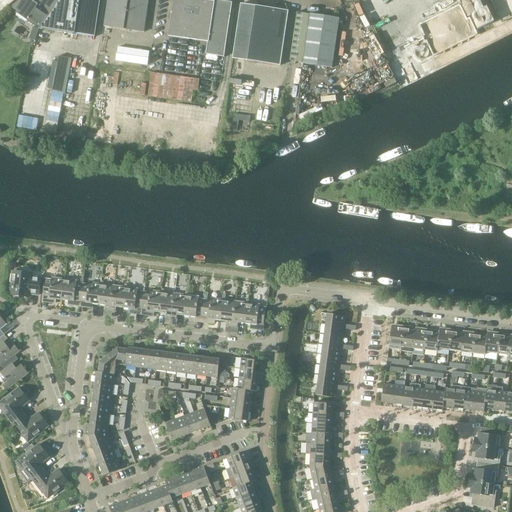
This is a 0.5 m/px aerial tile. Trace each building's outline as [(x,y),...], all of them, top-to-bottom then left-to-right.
[(20,0),(12,7),(28,19),(27,20),(39,29),(48,17),(35,8),(40,0),(20,0)] [(40,0),(35,8),(48,17),(39,29),(95,37),(100,0),(40,0)] [(107,0),(104,26),(103,26),(102,34),(108,35),(110,27),(144,32),(148,0),(107,0)] [(206,54),(224,57),(232,2),(215,0),(214,0),(214,1),(211,1),(203,0),(174,0),(169,36),(204,42),(208,42),(206,54)] [(280,66),(289,11),(241,4),(233,58),(280,66)] [(302,62),(309,14),(297,12),(290,61),(302,62)] [(340,18),(334,18),(310,14),(302,63),(332,68),(340,18)] [(64,94),(72,58),(59,56),(52,91),(64,94)] [(30,293),(39,294),(41,277),(32,276),(33,273),(14,270),(13,273),(12,273),(11,281),(12,282),(11,293),(30,296),(30,293)] [(56,298),(63,299),(65,280),(46,278),(43,295),(50,296),(49,301),(55,302),(56,298)] [(81,305),(81,300),(83,283),(83,282),(83,279),(79,278),(79,282),(65,280),(63,299),(69,300),(68,304),(81,305)] [(102,285),(83,283),(81,300),(87,301),(87,306),(92,307),(93,303),(100,304),(102,285)] [(105,314),(110,315),(114,287),(102,285),(100,304),(106,305),(105,314)] [(117,306),(123,307),(126,288),(114,287),(110,315),(115,316),(117,306)] [(144,291),(126,288),(123,307),(130,308),(129,312),(135,313),(136,308),(142,308),(144,291)] [(154,311),(160,312),(163,293),(144,291),(142,308),(148,309),(147,314),(153,315),(154,311)] [(171,323),(175,295),(163,293),(160,312),(167,313),(166,322),(171,323)] [(178,314),(184,315),(187,296),(175,295),(171,323),(176,324),(178,314)] [(199,298),(187,296),(184,315),(191,316),(190,320),(196,321),(197,316),(203,316),(205,299),(199,299),(199,298)] [(215,319),(222,320),(224,301),(210,299),(210,300),(205,299),(203,316),(209,317),(208,322),(214,323),(215,319)] [(236,303),(224,301),(222,320),(228,321),(227,331),(232,331),(236,303)] [(239,322),(245,323),(248,304),(236,303),(232,331),(237,332),(239,322)] [(267,307),(248,304),(245,323),(252,324),(251,328),(257,329),(258,324),(264,324),(267,307)] [(327,314),(326,325),(344,327),(344,329),(355,330),(356,326),(344,324),(345,316),(327,314)] [(344,329),(344,327),(326,325),(324,335),(343,337),(344,329)] [(402,348),(405,327),(399,326),(399,327),(392,326),(389,346),(402,348)] [(402,348),(414,349),(416,330),(410,329),(410,328),(405,327),(402,348)] [(414,349),(426,351),(428,330),(422,329),(422,330),(416,330),(414,349)] [(438,352),(438,349),(440,332),(433,332),(433,331),(428,330),(426,351),(438,352)] [(438,349),(449,351),(452,331),(446,330),(446,331),(440,330),(440,332),(438,349)] [(449,351),(461,353),(463,333),(458,332),(458,331),(452,331),(449,351)] [(461,353),(472,354),(475,334),(470,333),(470,334),(463,333),(461,353)] [(485,353),(497,354),(499,334),(493,333),(493,334),(486,333),(486,336),(484,353),(485,353)] [(484,356),(485,353),(484,353),(486,336),(481,335),(481,334),(475,334),(472,354),(484,356)] [(497,354),(508,356),(511,337),(504,336),(504,334),(499,334),(497,354)] [(324,335),(323,345),(341,347),(341,350),(353,351),(354,346),(342,345),(343,337),(324,335)] [(0,366),(15,355),(20,351),(14,342),(8,346),(5,341),(0,344),(0,366)] [(341,347),(323,345),(322,355),(340,357),(341,350),(341,347)] [(118,347),(100,361),(99,371),(97,371),(97,372),(115,374),(117,364),(119,347),(118,347)] [(129,347),(129,349),(119,347),(117,364),(127,365),(129,347)] [(129,347),(127,365),(137,366),(139,348),(129,347)] [(137,366),(147,368),(149,350),(139,348),(137,366)] [(149,350),(147,368),(157,369),(160,351),(149,350)] [(157,369),(167,370),(170,352),(160,351),(157,369)] [(170,352),(167,370),(177,372),(180,354),(170,352)] [(180,354),(177,372),(188,373),(190,355),(180,354)] [(18,360),(15,355),(0,366),(4,370),(1,372),(8,381),(3,385),(7,390),(30,373),(23,364),(18,368),(14,363),(18,360)] [(188,373),(198,374),(200,356),(190,355),(188,373)] [(322,355),(321,365),(339,368),(339,370),(350,371),(351,366),(339,365),(340,357),(322,355)] [(200,356),(198,374),(208,376),(210,357),(200,356)] [(218,377),(221,359),(210,357),(208,376),(218,377)] [(242,358),(241,368),(260,370),(262,370),(262,366),(260,366),(261,360),(242,358)] [(339,368),(321,365),(319,375),(338,378),(339,370),(339,368)] [(259,380),(260,370),(241,368),(240,378),(259,380)] [(115,374),(97,372),(96,382),(114,384),(115,374)] [(319,375),(318,386),(337,388),(336,390),(348,391),(349,386),(337,385),(338,378),(319,375)] [(240,378),(239,388),(252,390),(257,391),(259,380),(240,378)] [(113,394),(114,384),(96,382),(95,392),(113,394)] [(410,388),(405,387),(403,405),(414,407),(417,384),(410,383),(410,388)] [(382,402),(394,404),(396,386),(384,384),(382,402)] [(414,407),(423,408),(426,390),(420,389),(421,385),(417,384),(414,407)] [(485,408),(495,410),(497,392),(498,386),(488,385),(487,391),(486,395),(487,395),(485,409),(485,408)] [(337,388),(318,386),(317,396),(335,398),(336,390),(337,388)] [(394,404),(403,405),(405,387),(396,386),(394,404)] [(444,407),(454,409),(456,390),(456,386),(451,386),(450,390),(446,389),(445,393),(446,393),(444,407)] [(1,410),(11,424),(24,414),(19,407),(29,400),(26,396),(27,395),(27,394),(27,393),(27,392),(26,391),(25,391),(24,390),(24,391),(23,391),(22,391),(20,387),(2,401),(2,400),(0,401),(0,407),(1,409),(1,410)] [(239,388),(233,387),(232,398),(251,400),(252,390),(239,388)] [(423,408),(433,409),(436,391),(426,390),(423,408)] [(454,409),(464,410),(466,392),(456,390),(454,409)] [(484,413),(485,408),(485,409),(487,395),(486,395),(487,391),(477,390),(476,393),(474,411),(484,413)] [(443,411),(444,407),(446,393),(445,393),(436,391),(433,409),(443,411)] [(111,404),(113,394),(95,392),(93,402),(111,404)] [(476,393),(466,392),(464,410),(474,411),(476,393)] [(507,394),(497,392),(495,410),(505,411),(507,394)] [(232,398),(231,408),(250,411),(251,400),(232,398)] [(111,404),(93,402),(92,412),(110,415),(111,404)] [(315,403),(314,414),(333,415),(333,413),(333,404),(315,403)] [(205,408),(195,412),(201,429),(211,425),(205,408)] [(230,418),(232,419),(241,420),(249,421),(250,411),(231,408),(230,418)] [(110,415),(92,412),(91,422),(109,425),(110,415)] [(192,432),(201,429),(195,412),(185,415),(192,432)] [(42,416),(39,413),(29,420),(24,414),(11,424),(23,438),(27,443),(22,446),(25,449),(30,446),(28,443),(50,427),(45,421),(46,420),(47,419),(47,418),(47,417),(46,417),(46,416),(45,416),(44,415),(43,415),(43,416),(42,416)] [(333,417),(339,417),(339,413),(333,413),(333,415),(314,414),(313,424),(332,425),(333,417)] [(185,415),(176,419),(182,436),(192,432),(185,415)] [(125,423),(126,417),(121,416),(121,418),(120,418),(116,419),(112,423),(112,424),(109,424),(109,426),(112,426),(120,423),(125,423)] [(166,422),(172,440),(182,436),(176,419),(166,422)] [(244,428),(241,420),(232,419),(233,421),(236,430),(236,431),(244,428)] [(108,432),(109,425),(91,422),(89,435),(108,432)] [(313,424),(312,434),(331,435),(331,433),(332,425),(313,424)] [(475,439),(474,445),(499,448),(500,441),(502,441),(503,431),(481,428),(480,434),(479,434),(478,440),(475,439)] [(108,432),(89,435),(93,446),(111,439),(108,432)] [(312,434),(312,444),(331,445),(331,437),(337,438),(338,434),(331,433),(331,435),(312,434)] [(93,446),(97,456),(114,449),(111,439),(93,446)] [(43,447),(43,448),(40,444),(34,448),(31,445),(30,446),(25,449),(27,452),(17,460),(18,462),(12,466),(21,478),(26,474),(31,481),(44,470),(39,464),(49,456),(46,453),(47,452),(47,451),(48,450),(47,449),(47,448),(46,448),(46,447),(45,447),(44,447),(43,447)] [(331,445),(312,444),(307,444),(306,454),(311,454),(330,455),(330,453),(331,445)] [(498,455),(499,448),(474,445),(473,451),(477,451),(476,457),(478,457),(478,463),(499,466),(500,456),(498,455)] [(114,449),(97,456),(101,465),(118,459),(114,449)] [(228,458),(231,468),(249,461),(246,451),(228,458)] [(311,454),(310,467),(329,466),(330,458),(336,458),(337,453),(330,453),(330,455),(311,454)] [(104,475),(121,468),(118,459),(101,465),(104,475)] [(231,479),(235,478),(253,471),(249,461),(231,468),(228,469),(231,479)] [(470,475),(469,480),(495,484),(495,477),(497,477),(499,466),(478,463),(477,469),(475,469),(474,475),(470,475)] [(204,466),(194,470),(201,487),(211,484),(204,466)] [(329,466),(310,467),(313,480),(332,475),(331,473),(329,466)] [(62,472),(62,473),(59,469),(49,477),(44,470),(31,481),(42,495),(43,494),(47,500),(69,483),(65,478),(66,477),(67,476),(67,475),(67,474),(66,473),(65,472),(64,472),(63,472),(62,472)] [(191,491),(201,487),(194,470),(185,473),(191,491)] [(234,489),(256,481),(253,471),(235,478),(238,487),(234,489)] [(313,480),(315,490),(334,486),(332,478),(338,477),(337,472),(331,473),(332,475),(313,480)] [(185,473),(175,477),(182,494),(191,491),(185,473)] [(167,484),(172,498),(173,498),(182,494),(175,477),(165,481),(167,484)] [(472,487),(472,493),(474,493),(472,505),(493,508),(496,491),(494,491),(495,484),(469,480),(469,487),(472,487)] [(257,481),(256,481),(234,489),(238,499),(256,492),(253,482),(257,481)] [(174,502),(173,498),(172,498),(167,484),(158,488),(164,505),(174,502)] [(334,486),(315,490),(317,500),(336,495),(335,493),(334,486)] [(155,509),(164,505),(158,488),(148,491),(155,509)] [(144,511),(145,511),(155,509),(148,491),(139,495),(144,511)] [(238,499),(241,508),(260,501),(256,492),(238,499)] [(317,500),(320,510),(338,505),(336,497),(342,496),(341,492),(335,493),(336,495),(317,500)] [(133,511),(144,511),(139,495),(129,498),(133,511)] [(122,511),(133,511),(129,498),(119,502),(122,511)] [(236,510),(236,511),(260,511),(263,511),(260,501),(241,508),(236,510)] [(111,511),(122,511),(119,502),(109,506),(111,511)]
